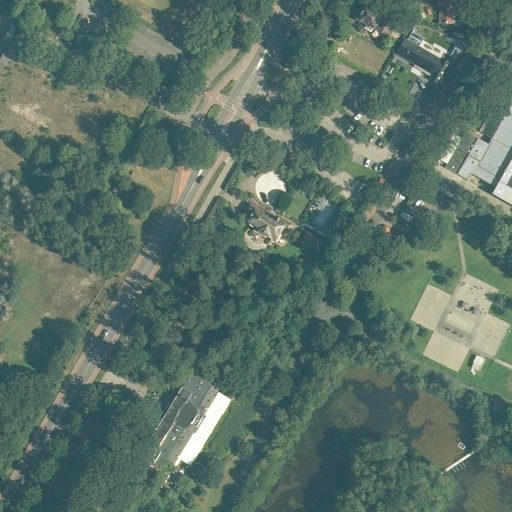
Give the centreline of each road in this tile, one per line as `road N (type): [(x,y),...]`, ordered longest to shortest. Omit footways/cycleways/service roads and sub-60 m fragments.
road 1 (tertiary): [(3,511),(219,134)]
road 2 (residential): [(198,123),(163,105),(183,66),(87,11),(85,0)]
road 3 (tertiary): [(219,134),(293,0)]
road 4 (unclassified): [(198,123),(193,101),(230,56),(257,0)]
